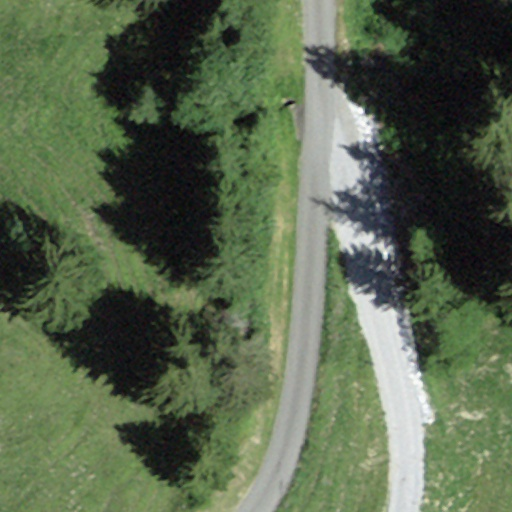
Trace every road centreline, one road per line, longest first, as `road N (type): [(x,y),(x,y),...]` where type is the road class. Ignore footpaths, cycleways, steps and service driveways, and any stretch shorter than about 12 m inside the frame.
road 1 (unclassified): [(318,0),(301,358),(291,429),(256,511)]
road 2 (track): [(405,511),(406,420),(352,205),(316,160)]
